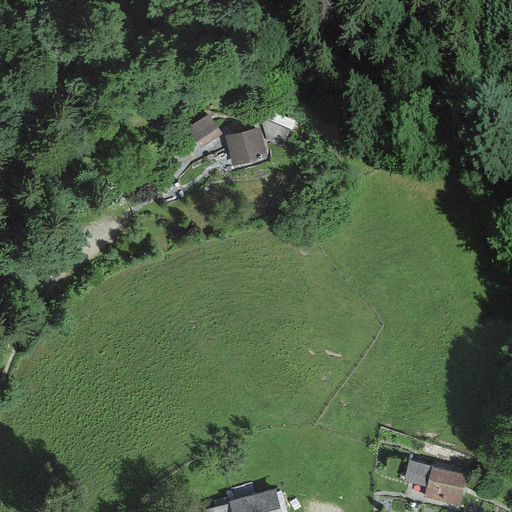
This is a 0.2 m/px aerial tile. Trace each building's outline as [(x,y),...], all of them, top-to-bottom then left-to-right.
[(188,130),(195,140),(213,129),(206,119),(188,130)] [(226,137),(232,162),(259,155),(253,131),(226,137)] [(286,209),(297,209),(298,198),(287,197),(286,209)] [(423,495),(454,502),(461,474),(407,460),(403,477),(426,483),(423,495)] [(203,509),(204,511),(278,511),(272,490),(203,509)]
